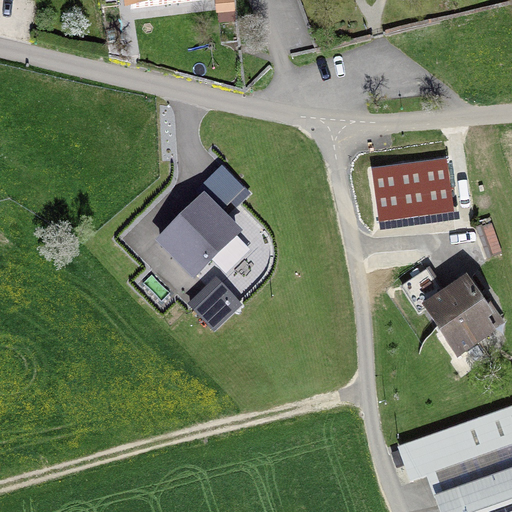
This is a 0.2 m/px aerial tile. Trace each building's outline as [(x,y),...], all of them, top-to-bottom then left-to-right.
[(129,0),(130,9),(199,0),(129,0)] [(244,144),(232,150),(247,177),(259,171),(244,144)] [(446,159),(371,169),(378,223),(454,213),(446,159)] [(203,201),(162,242),(194,275),(236,234),(203,201)] [(402,288),(419,314),(427,308),(457,354),(491,332),(483,320),(488,316),(466,282),(443,297),(426,272),(402,288)] [(232,311),(209,288),(190,307),(213,329),(232,311)] [(511,511),(511,410),(401,450),(413,480),(428,474),(440,511),(511,511)]
